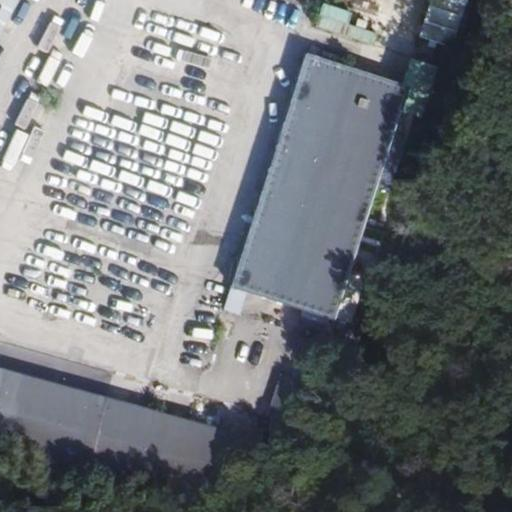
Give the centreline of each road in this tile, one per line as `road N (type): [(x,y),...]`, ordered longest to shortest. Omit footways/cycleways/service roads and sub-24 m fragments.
road 1 (unknown): [(174,0),(243,26),(255,52),(176,335),(151,345),(0,307)]
road 2 (unknown): [(19,131),(60,0)]
